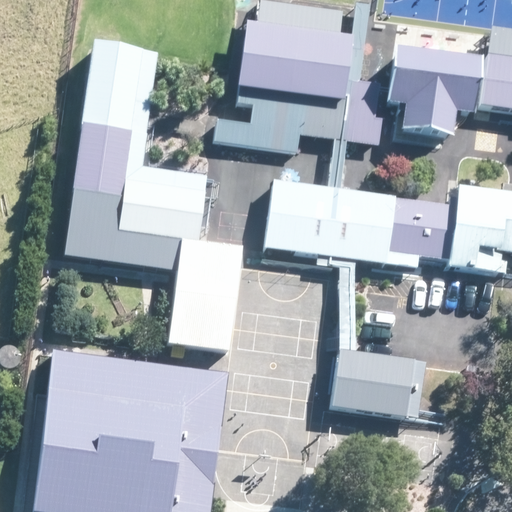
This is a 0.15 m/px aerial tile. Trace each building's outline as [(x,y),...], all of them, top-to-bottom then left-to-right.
[(292,138),(361,148),(371,86),(347,82),(353,41),(239,24),(224,119),(202,116),(198,143),(290,156),(292,138)] [(511,67),(386,49),(377,107),(390,109),(386,132),(440,140),(445,110),(511,120),(511,67)] [(151,61),(81,50),(55,219),(193,239),(202,179),(135,168),(151,61)] [(442,211),(260,183),(251,245),(511,284),(511,195),(446,186),(442,211)] [(233,254),(172,245),(157,341),(218,350),(233,254)] [(405,360),(329,349),(319,410),(396,422),(405,360)] [(198,511),(219,376),(45,350),(20,511),(198,511)]
